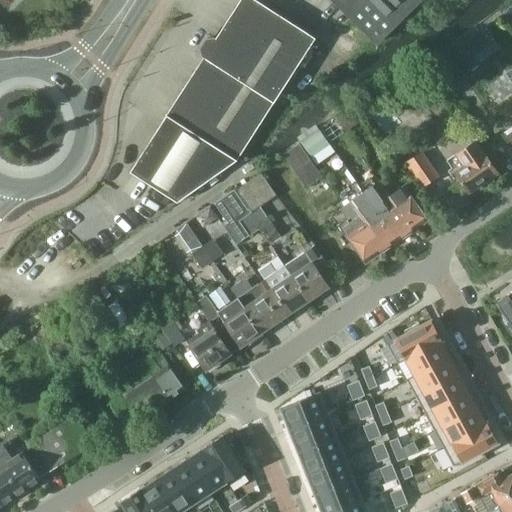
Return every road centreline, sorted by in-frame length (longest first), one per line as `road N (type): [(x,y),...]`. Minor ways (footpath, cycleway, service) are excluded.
road 1 (unclassified): [(239,386),(405,277),(435,270)]
road 2 (unclassified): [(48,511),(239,386)]
road 3 (residential): [(511,409),(435,270)]
road 4 (tertiary): [(16,187),(50,183),(76,161),(86,129),(77,96)]
road 5 (residential): [(239,386),(287,511)]
